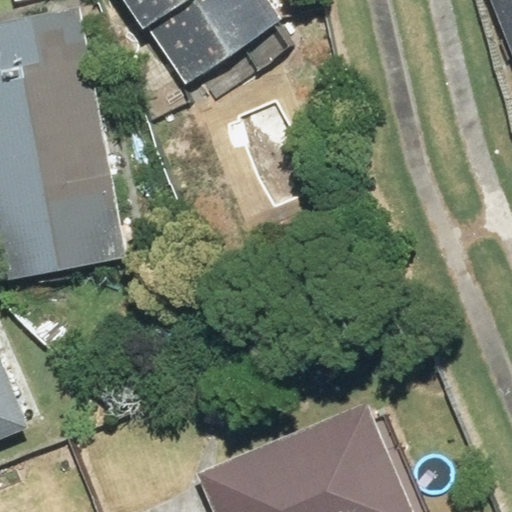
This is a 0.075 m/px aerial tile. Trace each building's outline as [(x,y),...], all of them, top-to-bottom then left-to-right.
[(134,255),(85,0),(0,16),(0,249),(6,280),(134,255)] [(278,0),(136,0),(197,85),(291,18),(278,0)] [(511,0),(490,0),(511,63),(511,0)] [(259,189),(307,161),(282,120),(306,106),(281,64),(209,106),(259,189)] [(0,431),(40,416),(0,315),(0,431)] [(419,511),(374,401),(205,470),(221,511),(419,511)]
